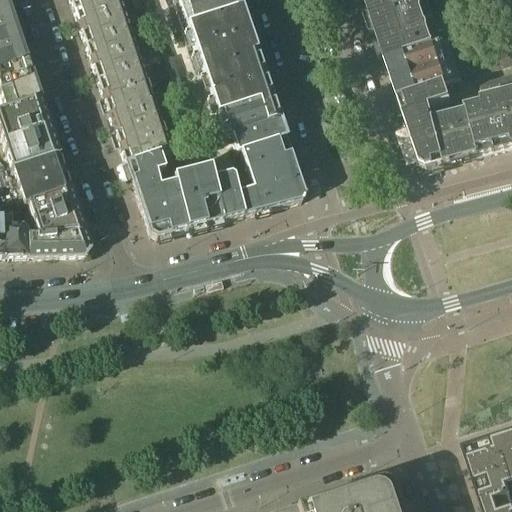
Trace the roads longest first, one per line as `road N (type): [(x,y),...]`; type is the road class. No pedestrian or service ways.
road 1 (residential): [(268,0),(324,168),(341,175),(365,171),(379,151),(328,0)]
road 2 (residential): [(128,290),(31,0)]
road 3 (residential): [(192,511),(406,445)]
road 4 (tertiary): [(511,197),(372,245)]
road 5 (residential): [(253,258),(319,275),(381,307)]
road 6 (residential): [(253,258),(128,290)]
road 7 (residential): [(128,290),(0,306)]
road 8 (tertiary): [(390,311),(511,286)]
road 9 (residential): [(372,245),(294,247),(253,258)]
